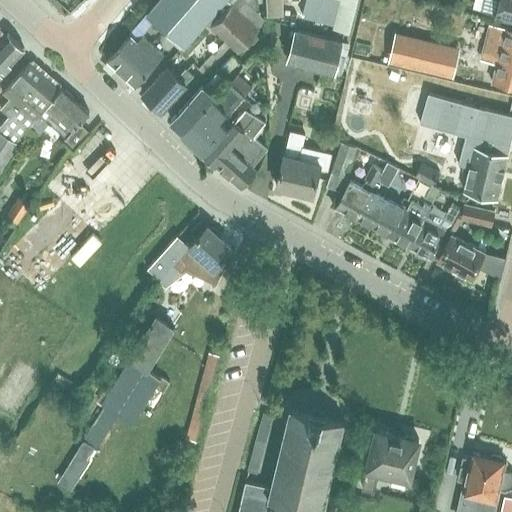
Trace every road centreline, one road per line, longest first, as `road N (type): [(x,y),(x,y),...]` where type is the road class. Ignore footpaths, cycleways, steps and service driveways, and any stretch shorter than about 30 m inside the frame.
road 1 (tertiary): [(501,346),(209,190),(58,45)]
road 2 (unknown): [(220,511),(299,244)]
